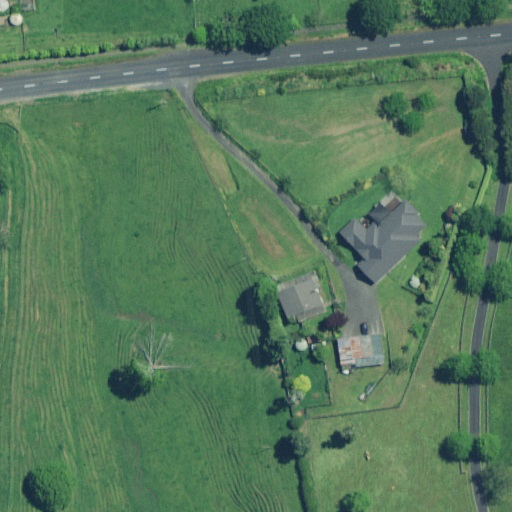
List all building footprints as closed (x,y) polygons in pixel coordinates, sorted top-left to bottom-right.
[(479,123),(464,125),(466,140),(481,138),(479,123)] [(418,218),(422,214),(411,202),(407,206),(394,192),(370,214),(377,222),(368,231),(358,220),(343,234),(367,259),(359,266),(375,283),(421,240),(416,235),(426,226),(418,218)] [(425,279),(416,273),(408,286),(417,292),(425,279)] [(326,312),(313,280),(280,294),(290,318),(298,315),(301,322),(326,312)] [(384,363),(379,335),(361,337),(363,352),(338,356),(340,370),(384,363)] [(302,337),(295,344),(303,352),(310,345),(302,337)]
